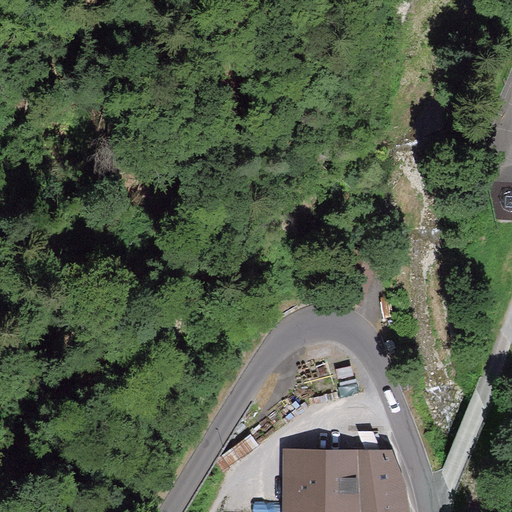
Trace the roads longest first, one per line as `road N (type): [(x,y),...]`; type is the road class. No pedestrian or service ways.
road 1 (residential): [(436,511),(370,344),(356,329),(331,322),(308,323),(262,362),(172,511)]
road 2 (track): [(432,497),(511,327)]
